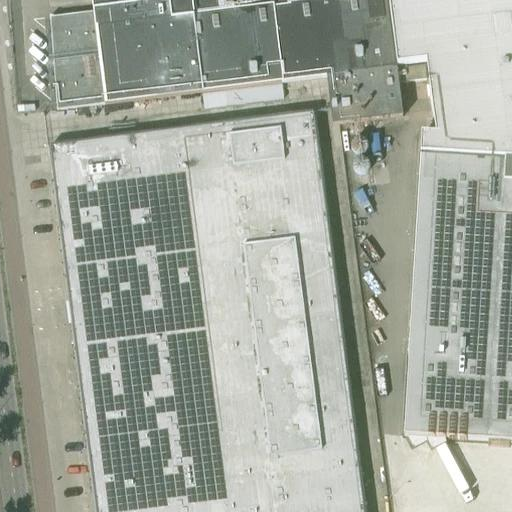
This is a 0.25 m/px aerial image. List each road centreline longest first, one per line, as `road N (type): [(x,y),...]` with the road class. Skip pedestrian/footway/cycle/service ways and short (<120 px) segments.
road 1 (unclassified): [(43,511),(0,157)]
road 2 (secondary): [(16,511),(0,384)]
